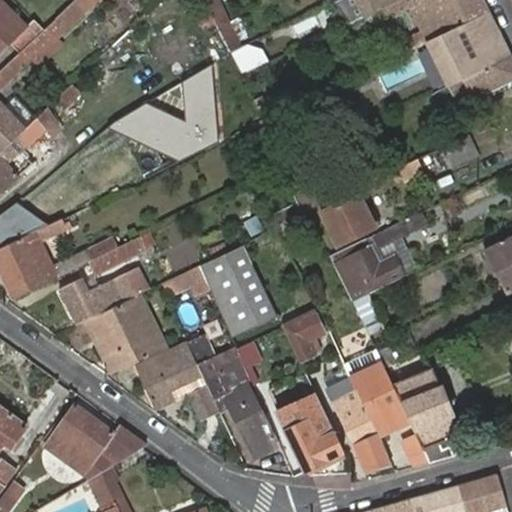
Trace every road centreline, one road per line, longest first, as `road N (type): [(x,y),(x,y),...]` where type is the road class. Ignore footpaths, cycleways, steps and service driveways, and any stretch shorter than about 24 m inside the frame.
road 1 (residential): [(276,511),(216,480),(0,318)]
road 2 (residential): [(511,450),(289,511)]
